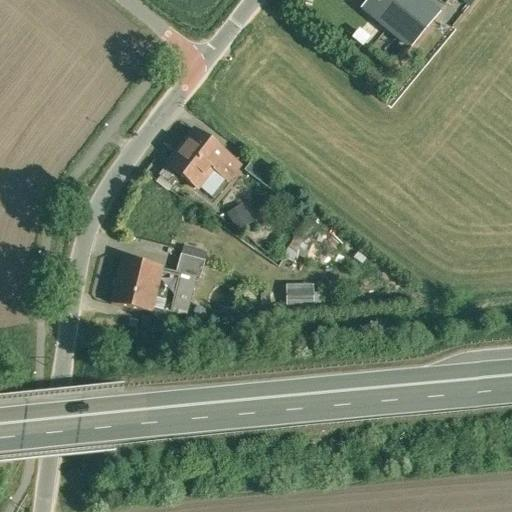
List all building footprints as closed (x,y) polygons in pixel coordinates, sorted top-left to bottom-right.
[(435,16),(416,0),(372,0),(365,9),(409,46),(435,16)] [(462,0),(472,8),(479,0),(462,0)] [(241,166),(194,129),(166,165),(197,189),(212,171),(228,183),(241,166)] [(274,175),(253,158),(244,171),(265,187),(274,175)] [(232,211),(241,229),(252,223),(243,205),(232,211)] [(286,225),(279,246),(301,252),(307,231),(286,225)] [(204,261),(180,255),(175,273),(179,274),(179,275),(198,280),(204,261)] [(106,258),(95,298),(110,302),(121,262),(106,258)] [(175,273),(122,259),(111,305),(169,319),(179,275),(179,274),(175,273)]
